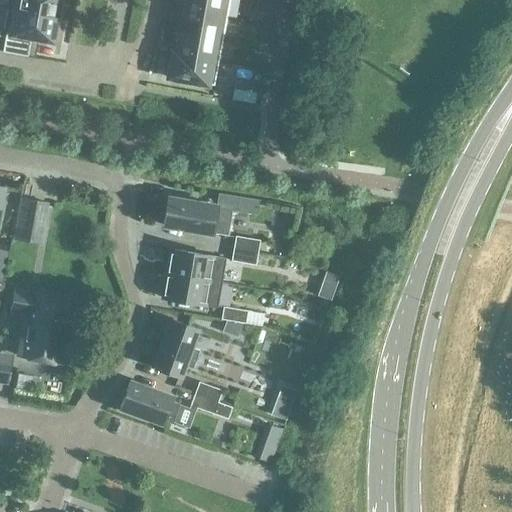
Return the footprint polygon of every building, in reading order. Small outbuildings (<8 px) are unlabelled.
[(8,0),(7,8),(57,17),(60,0),(8,0)] [(185,0),(184,10),(226,18),(229,0),(185,0)] [(278,4),(267,2),(265,15),(276,17),(278,4)] [(57,17),(7,8),(3,33),(5,33),(2,52),(27,56),(29,44),(33,45),(34,38),(53,41),(57,17)] [(180,32),(222,40),(226,18),(184,10),(180,32)] [(172,54),(218,62),(222,40),(180,32),(176,54),(172,53),(172,54)] [(259,47),(270,49),(272,36),(261,34),(259,47)] [(270,49),(259,47),(257,60),(268,62),(270,49)] [(218,62),(172,54),(171,56),(172,56),(168,75),(167,77),(213,86),(218,62)] [(253,82),(264,84),(266,71),(255,69),(253,82)] [(225,88),(225,98),(250,99),(250,88),(225,88)] [(39,243),(47,203),(22,198),(14,239),(39,243)] [(212,233),(217,206),(168,198),(163,225),(212,233)] [(258,253),(260,240),(235,236),(233,248),(258,253)] [(256,265),(258,253),(233,248),(231,261),(256,265)] [(221,283),(226,258),(172,249),(167,274),(221,283)] [(217,307),(221,283),(167,274),(163,298),(217,307)] [(267,300),(268,288),(234,284),(233,296),(267,300)] [(63,364),(74,301),(28,293),(28,294),(14,292),(10,310),(25,313),(18,356),(63,364)] [(246,324),(248,311),(223,307),(221,319),(246,324)] [(263,314),(248,311),(246,324),(261,326),(263,314)] [(190,347),(197,329),(171,320),(154,367),(179,376),(184,365),(193,368),(199,350),(190,347)] [(12,355),(0,352),(0,382),(8,384),(12,355)] [(172,397),(129,382),(120,407),(162,423),(164,419),(173,422),(179,404),(170,401),(172,397)] [(218,402),(222,390),(199,382),(194,394),(218,402)] [(218,402),(194,394),(190,405),(214,414),(218,402)] [(271,414),(285,420),(288,412),(273,407),(271,414)] [(279,441),(283,429),(267,424),(263,436),(279,441)]
